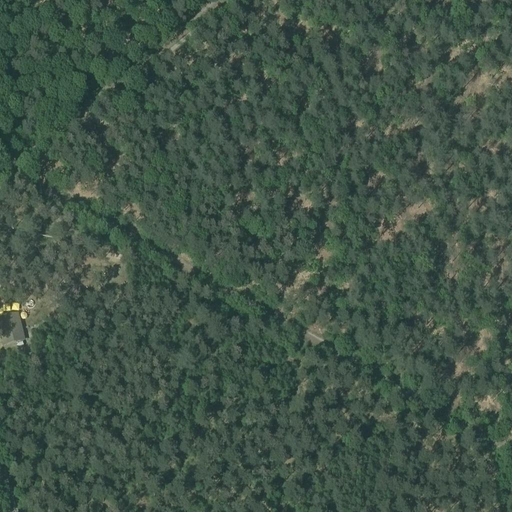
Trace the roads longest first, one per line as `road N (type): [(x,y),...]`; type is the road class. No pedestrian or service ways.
road 1 (track): [(270,315),(511,451)]
road 2 (track): [(20,161),(215,0)]
road 3 (track): [(270,315),(334,511)]
road 4 (track): [(3,172),(182,267)]
